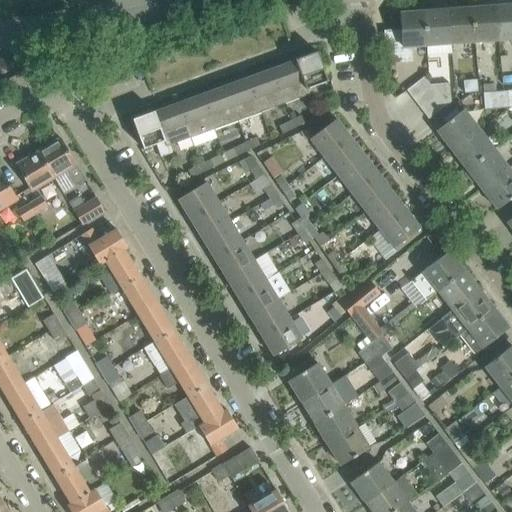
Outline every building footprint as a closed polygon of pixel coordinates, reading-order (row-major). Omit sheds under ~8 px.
[(511,5),(496,7),(499,40),(511,38),(511,5)] [(496,7),(472,8),(475,41),(499,40),(496,7)] [(472,8),(449,10),(451,43),(475,41),(472,8)] [(449,10),(424,12),(426,45),(451,43),(449,10)] [(426,45),(424,12),(399,14),(400,29),(383,31),(389,64),(412,62),(411,46),(426,45)] [(319,99),(315,86),(327,81),(317,52),(296,59),(295,56),(294,56),(308,95),(310,102),(319,99)] [(294,56),(270,65),(284,104),(308,95),(294,56)] [(270,65),(247,73),(261,112),(284,104),(270,65)] [(237,121),(261,112),(247,73),(223,82),(237,121)] [(424,77),(406,90),(421,110),(439,97),(429,85),(429,84),(424,77)] [(476,80),(463,81),(464,93),(477,92),(476,80)] [(214,129),(237,121),(223,82),(200,91),(214,129)] [(439,97),(421,110),(428,119),(446,106),(445,105),(451,101),(449,83),(429,84),(429,85),(439,97)] [(482,85),(483,93),(496,92),(495,84),(482,85)] [(484,109),(506,107),(511,106),(511,90),(505,91),(496,92),(483,93),(484,109)] [(200,91),(177,99),(191,138),(194,146),(217,138),(214,129),(200,91)] [(167,146),(191,138),(177,99),(153,108),(167,146)] [(170,154),(167,146),(153,108),(152,108),(153,112),(132,119),(143,149),(156,144),(160,157),(170,154)] [(437,130),(452,150),(478,130),(463,110),(459,113),(456,108),(442,119),(446,123),(437,130)] [(301,116),(291,121),(294,128),(304,123),(301,116)] [(310,139),(324,157),(350,137),(336,119),(310,139)] [(279,127),(282,134),(294,128),(291,121),(279,127)] [(478,130),(452,150),(467,170),(479,161),(493,150),(478,130)] [(324,157),(338,176),(364,155),(350,137),(324,157)] [(60,138),(37,152),(53,178),(66,170),(75,186),(85,180),(60,138)] [(251,140),(245,143),(248,150),(259,145),(255,138),(251,140)] [(245,143),(233,149),(236,156),(248,150),(245,143)] [(479,161),(467,170),(482,189),(508,169),(493,150),(479,161)] [(15,165),(26,182),(31,191),(53,178),(37,152),(15,165)] [(378,174),(364,155),(338,176),(352,194),(378,174)] [(209,160),(201,164),(204,172),(213,167),(209,160)] [(204,172),(201,164),(188,171),(191,178),(204,172)] [(256,165),(250,169),(252,173),(256,179),(263,174),(256,165)] [(511,174),(508,169),(482,189),(497,209),(511,197),(511,174)] [(1,173),(0,173),(0,209),(17,199),(1,173)] [(256,179),(249,184),(255,193),(263,188),(269,197),(276,193),(263,175),(263,174),(256,179)] [(392,192),(378,174),(352,194),(366,212),(392,192)] [(281,176),(274,180),(281,190),(287,185),(281,176)] [(178,199),(190,219),(218,202),(206,182),(178,199)] [(287,185),(281,190),(288,200),(295,196),(287,185)] [(406,210),(392,192),(366,212),(379,230),(406,210)] [(276,193),(269,197),(274,205),(277,208),(283,204),(276,193)] [(41,195),(29,203),(35,214),(48,207),(41,195)] [(269,197),(260,203),(264,211),(274,205),(269,197)] [(85,204),(79,208),(73,211),(81,224),(104,211),(96,198),(85,204)] [(190,219),(202,239),(230,221),(218,202),(190,219)] [(35,214),(29,203),(16,210),(23,222),(35,214)] [(406,210),(379,230),(394,248),(404,240),(420,228),(406,210)] [(304,215),(297,219),(304,229),(311,225),(304,215)] [(298,234),(304,229),(297,219),(291,224),(298,234)] [(242,241),(230,221),(202,239),(214,258),(242,241)] [(311,240),(318,235),(311,225),(304,229),(311,240)] [(127,247),(116,229),(98,240),(91,229),(81,235),(99,264),(105,261),(124,250),(127,247)] [(304,229),(298,234),(305,244),(311,240),(304,229)] [(330,240),(320,247),(326,255),(333,265),(339,260),(347,254),(342,248),(341,245),(335,237),(330,240)] [(254,260),(242,241),(214,258),(225,278),(254,260)] [(124,250),(105,261),(122,288),(140,277),(124,250)] [(422,271),(423,272),(411,281),(426,300),(438,291),(464,271),(448,251),(422,271)] [(328,269),(321,259),(314,263),(321,274),(328,269)] [(225,278),(237,297),(266,280),(254,260),(225,278)] [(333,265),(340,276),(346,271),(339,260),(333,265)] [(26,269),(10,279),(28,308),(45,298),(26,269)] [(328,269),(321,274),(328,283),(334,292),(341,288),(335,279),(328,269)] [(464,271),(438,291),(452,309),(441,318),(441,319),(478,289),(464,271)] [(266,280),(237,297),(249,316),(277,299),(290,292),(278,272),(277,273),(266,280)] [(140,277),(122,288),(138,315),(157,304),(140,277)] [(0,298),(12,291),(6,280),(0,283),(0,298)] [(341,304),(351,316),(372,344),(381,336),(384,334),(365,307),(381,295),(370,280),(341,304)] [(478,289),(441,319),(456,337),(459,335),(493,308),(478,289)] [(289,319),(277,299),(249,316),(261,336),(289,319)] [(73,301),(61,309),(68,320),(80,313),(73,301)] [(157,304),(138,315),(154,341),(143,349),(173,331),(157,304)] [(341,317),(333,307),(327,312),(334,322),(341,317)] [(493,308),(459,335),(474,354),(508,328),(493,308)] [(48,331),(60,323),(54,313),(42,320),(48,331)] [(80,313),(68,320),(74,330),(86,323),(80,313)] [(261,336),(273,356),(302,339),(289,319),(261,336)] [(56,343),(68,335),(60,323),(48,331),(56,343)] [(173,331),(143,349),(154,366),(165,359),(171,368),(159,376),(190,358),(173,331)] [(381,336),(372,344),(380,354),(381,356),(392,349),(381,336)] [(0,340),(0,361),(9,356),(0,340)] [(359,353),(367,364),(380,354),(372,344),(359,353)] [(511,347),(511,346),(495,358),(485,366),(500,385),(511,375),(511,347)] [(390,358),(405,379),(415,370),(415,369),(438,352),(434,347),(415,362),(404,347),(390,358)] [(93,377),(77,352),(65,359),(53,366),(70,393),(81,385),(93,377)] [(380,354),(367,364),(375,374),(379,380),(379,381),(392,372),(386,365),(387,364),(381,356),(380,354)] [(9,356),(0,361),(0,386),(5,395),(25,383),(9,356)] [(107,356),(94,363),(101,374),(113,367),(107,356)] [(190,358),(159,376),(167,389),(179,382),(187,396),(206,385),(190,358)] [(289,381),(302,402),(330,385),(317,363),(289,381)] [(442,371),(438,374),(441,378),(444,381),(445,383),(449,380),(458,372),(451,364),(442,371)] [(113,367),(101,374),(108,385),(120,378),(113,367)] [(415,370),(405,379),(413,389),(421,383),(423,381),(415,370)] [(436,387),(444,381),(441,378),(438,374),(430,380),(436,387)] [(511,375),(500,385),(511,400),(511,375)] [(330,385),(302,402),(315,423),(343,406),(342,405),(348,401),(355,397),(342,376),(330,385)] [(93,377),(81,385),(88,396),(100,389),(93,377)] [(25,383),(5,395),(21,422),(41,410),(42,411),(50,406),(33,378),(25,383)] [(382,407),(383,409),(407,393),(400,382),(387,392),(393,400),(382,407)] [(430,396),(421,383),(413,389),(422,402),(430,396)] [(198,414),(185,422),(190,431),(198,426),(198,427),(223,412),(206,385),(187,396),(198,414)] [(407,393),(383,409),(386,413),(397,405),(402,412),(396,416),(404,428),(424,415),(407,393)] [(448,403),(441,394),(426,406),(433,415),(434,415),(448,403)] [(81,407),(89,419),(109,407),(103,396),(94,401),(93,399),(81,407)] [(41,410),(21,422),(38,449),(57,437),(68,430),(53,404),(50,406),(42,411),(41,410)] [(343,406),(315,423),(327,443),(345,433),(355,426),(343,406)] [(223,412),(198,427),(217,456),(227,450),(220,439),(238,428),(226,409),(223,412)] [(140,410),(128,417),(134,428),(146,421),(140,410)] [(146,421),(134,428),(141,439),(153,432),(146,421)] [(454,421),(443,429),(454,444),(465,435),(454,421)] [(120,422),(108,430),(115,440),(127,433),(120,422)] [(345,433),(327,443),(341,465),(369,448),(355,426),(345,433)] [(57,437),(38,449),(54,476),(74,464),(69,457),(80,451),(68,430),(57,437)] [(482,431),(458,450),(472,469),(483,461),(474,449),(488,438),(482,431)] [(127,433),(115,440),(131,467),(143,460),(127,433)] [(426,443),(433,454),(447,444),(440,433),(426,443)] [(447,444),(433,454),(422,462),(436,482),(461,463),(447,444)] [(250,447),(223,464),(231,478),(258,461),(250,447)] [(165,460),(159,450),(152,454),(158,464),(165,460)] [(483,461),(472,469),(490,491),(500,483),(483,461)] [(351,482),(366,503),(393,484),(378,462),(351,482)] [(461,463),(436,482),(448,474),(462,492),(476,483),(461,463)] [(74,464),(54,476),(70,503),(95,488),(89,491),(74,464)] [(223,464),(211,471),(218,482),(229,476),(230,478),(231,478),(223,464)] [(393,484),(366,503),(372,511),(395,511),(407,504),(417,497),(403,477),(393,484)] [(500,484),(495,488),(502,497),(510,491),(503,482),(500,484)] [(476,483),(462,492),(470,502),(483,493),(476,483)] [(109,511),(95,488),(70,503),(67,505),(71,511),(109,511)] [(178,490),(168,496),(174,508),(185,501),(178,490)] [(248,507),(250,511),(289,511),(276,490),(248,507)] [(479,511),(480,511),(493,505),(486,493),(473,501),(479,511)] [(166,511),(174,508),(168,496),(156,503),(161,511),(166,511)] [(137,498),(120,509),(121,511),(123,511),(139,502),(137,498)]
